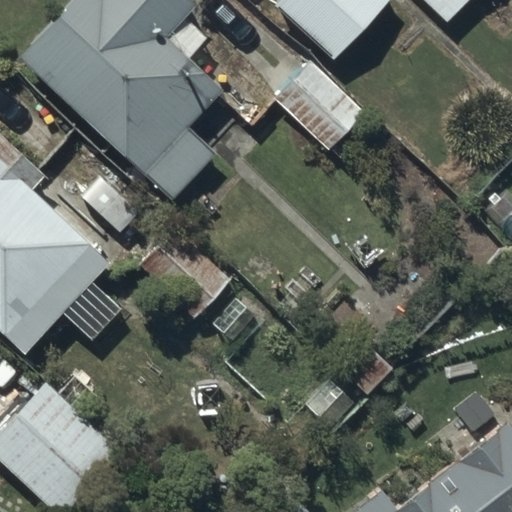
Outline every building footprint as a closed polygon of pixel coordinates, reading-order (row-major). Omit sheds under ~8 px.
[(51,0),(12,41),(164,184),(209,136),(183,111),(218,74),(161,19),(178,0),(51,0)] [(372,0),(273,0),(327,49),(372,0)] [(453,0),(430,0),(443,12),(453,0)] [(307,53),(273,89),(326,138),(360,102),(307,53)] [(0,323),(16,339),(54,297),(85,326),(115,292),(86,265),(100,250),(19,175),(35,158),(0,125),(0,323)] [(41,370),(0,415),(0,455),(57,508),(102,459),(86,445),(103,426),(41,370)] [(375,473),(322,511),(511,511),(511,422),(502,409),(390,493),(375,473)]
